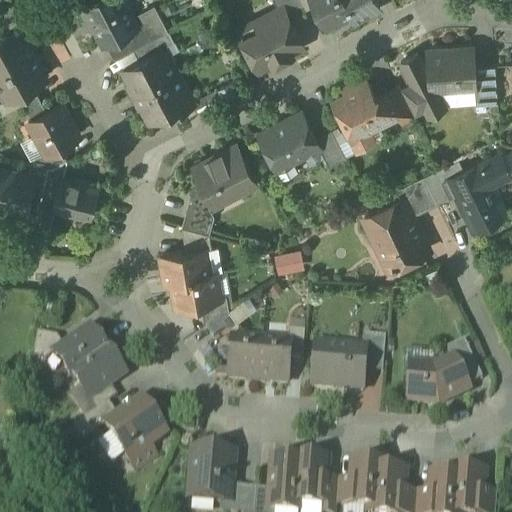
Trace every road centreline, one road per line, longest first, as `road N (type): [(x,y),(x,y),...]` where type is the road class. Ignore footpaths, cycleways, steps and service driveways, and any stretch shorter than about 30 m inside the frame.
road 1 (residential): [(511,409),(441,434),(311,432),(256,422),(214,408),(182,382),(121,282)]
road 2 (residential): [(450,9),(149,163)]
road 3 (residential): [(149,163),(73,45)]
road 4 (residential): [(511,385),(456,268)]
road 5 (residential): [(149,163),(121,282)]
road 6 (residential): [(121,282),(0,267)]
